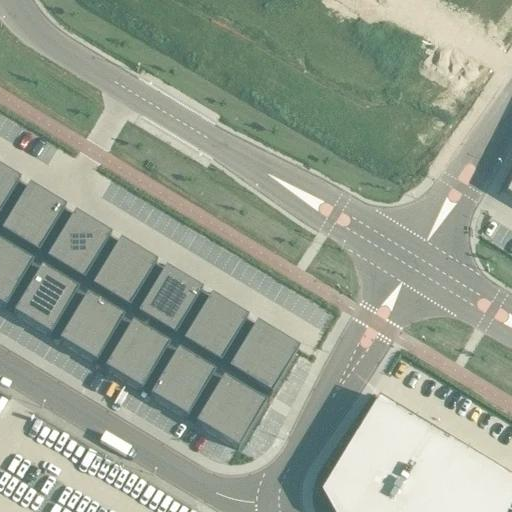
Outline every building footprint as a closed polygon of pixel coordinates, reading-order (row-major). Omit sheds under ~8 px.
[(0,167),(0,214),(21,180),(0,167)] [(29,185),(1,231),(38,254),(66,208),(29,185)] [(75,213),(47,259),(84,281),(112,235),(75,213)] [(120,240),(92,286),(129,309),(157,263),(120,240)] [(0,242),(0,305),(5,309),(33,262),(0,242)] [(42,267),(14,314),(51,336),(79,290),(42,267)] [(166,268),(138,314),(175,336),(203,290),(166,268)] [(87,295),(59,341),(96,364),(124,317),(87,295)] [(211,295),(183,342),(220,364),(248,318),(211,295)] [(133,322),(105,369),(142,391),(170,345),(133,322)] [(257,323),(229,369),(271,395),(299,348),(257,323)] [(178,350),(150,396),(187,419),(215,372),(178,350)] [(224,378),(196,424),(238,450),(266,403),(224,378)] [(511,511),(511,477),(383,400),(327,492),(336,511),(511,511)]
